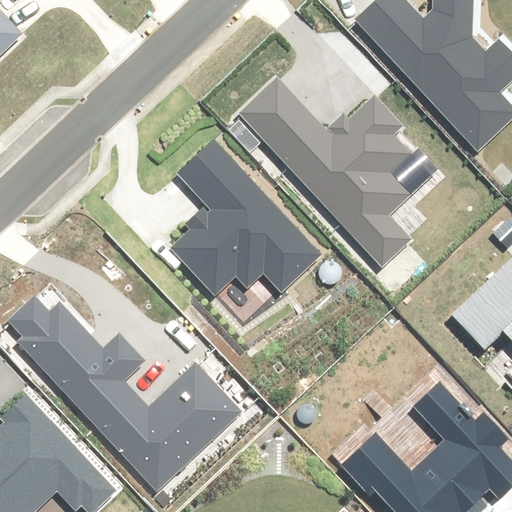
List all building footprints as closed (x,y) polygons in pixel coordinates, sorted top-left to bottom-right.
[(0,0),(0,66),(30,39),(0,8),(8,0),(0,0)] [(396,0),(378,0),(355,23),(478,150),(511,116),(511,113),(494,96),(511,78),(511,66),(494,48),(486,56),(467,36),(475,28),(474,0),(434,0),(434,14),(421,26),(396,0)] [(273,86),(238,120),(380,265),(407,239),(388,220),(409,199),(389,179),(410,159),(391,140),(397,133),(368,103),(327,142),(273,86)] [(262,197),(215,145),(180,176),(210,209),(178,238),(181,242),(172,251),(217,301),(237,283),(247,294),(263,279),(280,298),(323,259),(265,195),(262,197)] [(511,258),(448,320),(478,350),(496,333),(511,349),(511,258)] [(23,340),(12,350),(154,496),(241,412),(198,367),(153,410),(127,384),(144,368),(118,341),(105,354),(44,291),(8,326),(23,340)] [(370,438),(340,467),(383,511),(480,511),(511,482),(511,468),(493,449),(500,443),(479,422),(472,428),(428,382),(402,407),(441,447),(409,478),(370,438)] [(0,511),(34,511),(53,494),(70,511),(92,511),(112,493),(22,401),(0,421),(0,511)]
